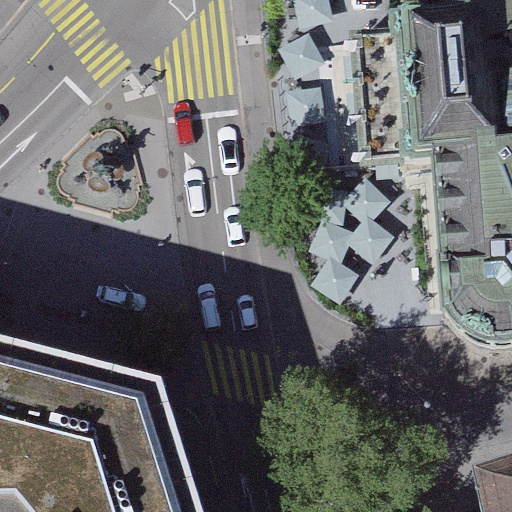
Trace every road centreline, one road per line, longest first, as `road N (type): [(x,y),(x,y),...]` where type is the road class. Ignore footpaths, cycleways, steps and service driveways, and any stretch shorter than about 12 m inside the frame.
road 1 (tertiary): [(239,381),(198,64),(183,19),(162,0)]
road 2 (residential): [(239,381),(480,436),(511,411)]
road 3 (secondary): [(118,0),(0,128)]
road 4 (tertiary): [(271,511),(239,381)]
